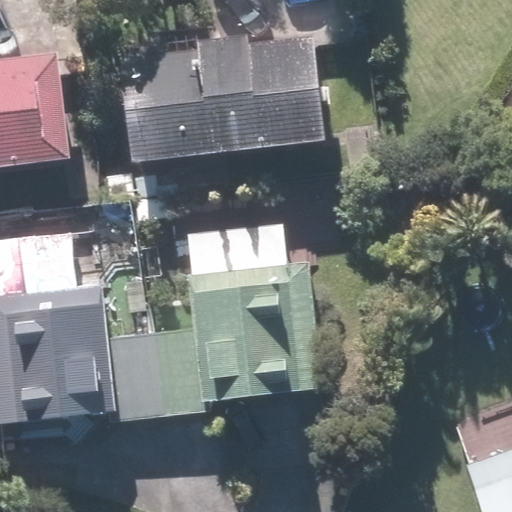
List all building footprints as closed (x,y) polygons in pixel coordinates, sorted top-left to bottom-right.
[(305,40),(115,57),(125,169),(315,152),(305,40)] [(0,176),(61,170),(49,58),(0,63),(0,176)] [(511,197),(497,215),(511,228),(511,197)] [(102,289),(0,298),(0,444),(211,423),(208,399),(317,389),(306,271),(174,284),(178,333),(107,340),(102,289)] [(511,511),(511,406),(455,425),(469,469),(461,472),(473,511),(511,511)]
